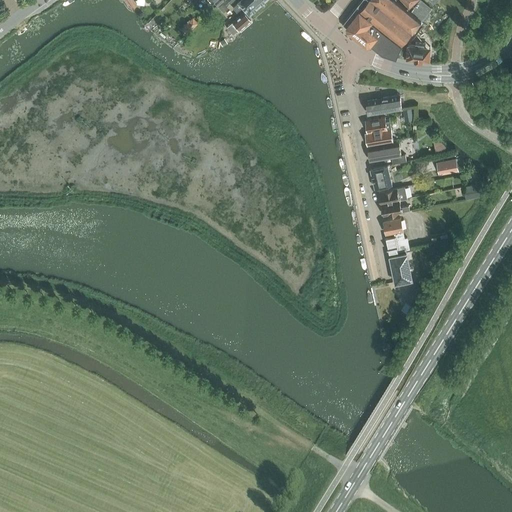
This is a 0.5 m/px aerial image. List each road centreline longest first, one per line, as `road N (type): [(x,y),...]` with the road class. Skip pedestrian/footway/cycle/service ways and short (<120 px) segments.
road 1 (primary): [(336,511),(511,230)]
road 2 (residential): [(356,52),(349,92),(384,277)]
